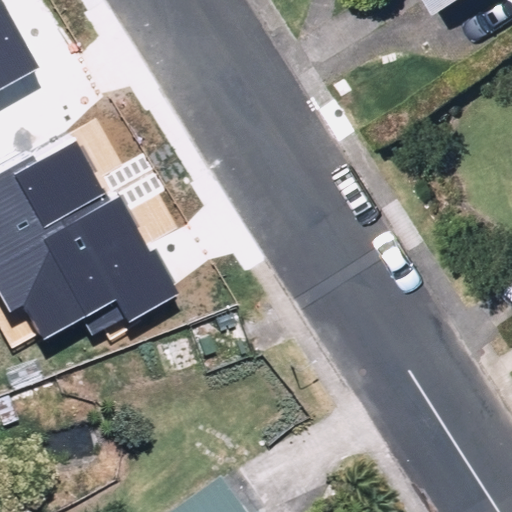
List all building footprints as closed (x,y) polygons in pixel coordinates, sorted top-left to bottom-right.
[(0,0),(0,84),(36,64),(0,0)] [(477,0),(454,0),(461,11),(477,0)] [(0,179),(0,290),(8,305),(23,298),(44,337),(82,317),(94,339),(178,295),(124,193),(106,202),(73,140),(0,179)] [(224,470),(167,511),(271,511),(266,504),(255,511),(224,470)] [(42,511),(27,487),(0,502),(0,511),(53,511),(50,511),(42,511)]
